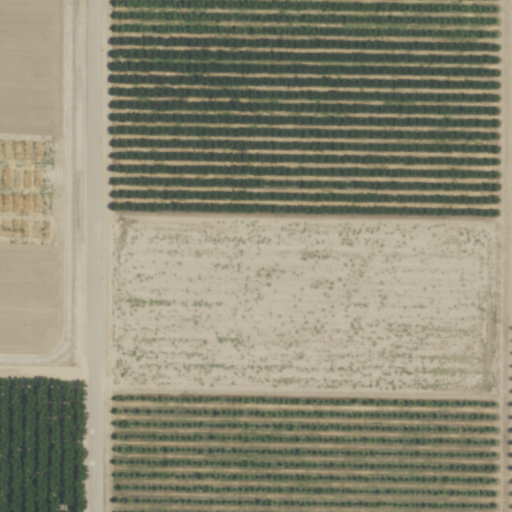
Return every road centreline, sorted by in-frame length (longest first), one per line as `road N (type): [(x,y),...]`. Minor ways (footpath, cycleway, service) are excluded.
road 1 (residential): [(95,0),(95,511)]
road 2 (track): [(60,0),(65,337),(46,360),(0,359)]
